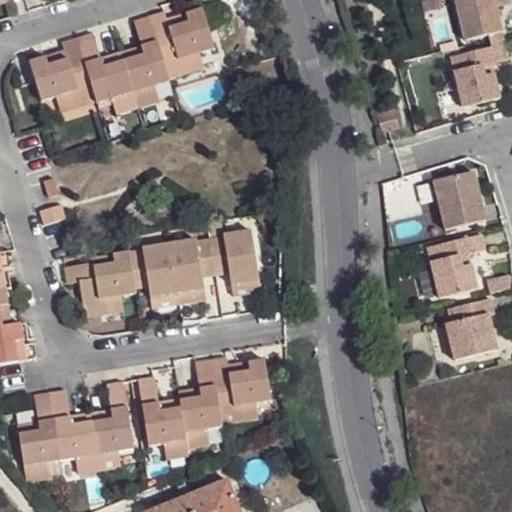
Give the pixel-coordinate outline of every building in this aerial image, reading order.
[(0,0),(0,9),(14,5),(12,0),(0,0)] [(455,0),(465,38),(484,34),(500,30),(495,6),(506,3),(505,0),(455,0)] [(168,68),(202,57),(217,52),(204,12),(186,18),(188,25),(170,30),(168,23),(166,17),(154,21),(168,68)] [(188,25),(186,18),(168,23),(170,30),(188,25)] [(173,84),(168,68),(154,21),(136,26),(143,50),(145,58),(126,65),(135,95),(156,89),(173,84)] [(484,34),(486,41),(502,37),(500,30),(484,34)] [(502,37),(486,41),(488,47),(503,43),(502,37)] [(113,102),(135,95),(126,65),(105,71),(102,62),(95,38),(79,43),(93,91),(98,107),(113,102)] [(44,106),(58,102),(93,91),(79,43),(63,47),(66,55),(68,62),(50,68),(48,61),(31,66),(44,106)] [(503,43),(488,47),(450,56),(462,105),(498,97),(490,63),(507,59),(503,43)] [(145,58),(143,50),(123,56),(126,65),(145,58)] [(68,62),(66,55),(48,61),(50,68),(68,62)] [(105,71),(126,65),(123,56),(102,62),(105,71)] [(207,73),(202,57),(168,68),(173,84),(207,73)] [(161,105),(156,89),(135,95),(140,111),(161,105)] [(62,118),(98,107),(93,91),(58,102),(62,118)] [(140,111),(135,95),(113,102),(118,118),(140,111)] [(389,112),(373,118),(379,135),(396,130),(389,112)] [(482,208),(474,175),(434,185),(446,233),(474,226),(471,211),(482,208)] [(61,198),(56,183),(46,186),(50,201),(61,198)] [(65,209),(43,216),(47,229),(69,222),(65,209)] [(252,232),(141,248),(149,303),(206,295),(205,281),(232,278),(233,291),(260,287),(252,232)] [(486,253),(483,237),(428,251),(440,301),(477,292),(469,257),(486,253)] [(4,255),(0,255),(0,295),(10,293),(7,271),(16,270),(13,254),(4,255)] [(135,297),(129,254),(114,256),(115,266),(95,268),(95,266),(66,270),(68,285),(89,283),(92,308),(120,304),(119,300),(135,297)] [(115,266),(114,256),(94,259),(95,266),(95,268),(115,266)] [(260,287),(233,291),(235,302),(261,299),(260,287)] [(14,314),(10,293),(0,295),(0,333),(25,329),(22,313),(14,314)] [(206,295),(149,303),(150,314),(208,306),(206,295)] [(494,316),(490,302),(449,313),(452,327),(447,328),(455,364),(497,354),(489,317),(494,316)] [(121,314),(120,304),(92,308),(94,317),(121,314)] [(28,349),(25,329),(0,333),(0,368),(39,362),(37,348),(28,349)] [(215,365),(222,412),(273,404),(266,363),(251,365),(252,368),(253,374),(231,378),(230,371),(228,363),(215,365)] [(225,431),(222,412),(215,365),(198,368),(202,393),(204,401),(185,404),(185,411),(189,436),(225,431)] [(253,374),(252,368),(230,371),(231,378),(253,374)] [(190,448),(189,436),(185,411),(163,415),(161,407),(157,381),(141,383),(152,450),(171,447),(171,451),(190,448)] [(102,466),(123,462),(122,456),(136,454),(125,386),(108,389),(113,414),(114,422),(95,425),(102,466)] [(204,401),(202,393),(184,396),(185,404),(204,401)] [(80,470),(102,466),(95,425),(74,428),(73,420),(68,394),(53,397),(64,464),(78,462),(80,470)] [(48,467),(64,464),(53,397),(37,400),(41,424),(42,433),(21,436),(28,478),(49,475),(48,467)] [(163,415),(185,411),(185,404),(161,407),(163,415)] [(114,422),(113,414),(93,417),(95,425),(114,422)] [(74,428),(95,425),(93,417),(73,420),(74,428)] [(42,433),(41,424),(20,428),(21,436),(42,433)] [(192,458),(190,448),(171,451),(173,461),(192,458)] [(124,471),(123,462),(102,466),(103,475),(124,471)] [(103,475),(102,466),(80,470),(81,478),(103,475)] [(50,483),(49,475),(28,478),(29,487),(50,483)] [(235,511),(225,489),(184,505),(186,511),(235,511)]
